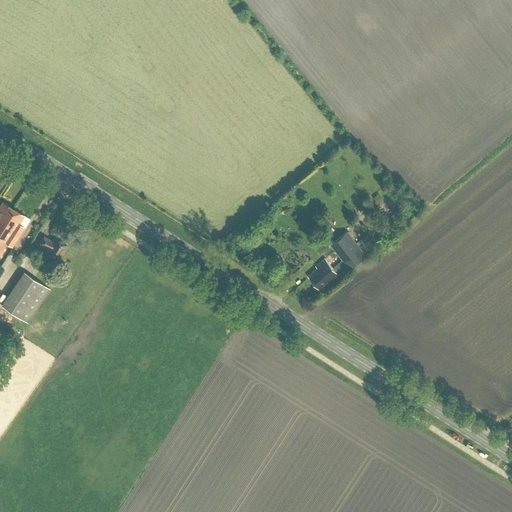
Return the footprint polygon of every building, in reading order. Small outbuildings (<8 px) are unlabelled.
[(12,246),(25,226),(19,222),(24,214),(2,200),(0,203),(0,252),(6,243),(12,246)] [(324,239),(317,230),(310,235),(317,244),(324,239)] [(366,255),(347,231),(330,244),(342,260),(334,267),(325,256),(316,264),(318,266),(308,274),(319,286),(321,285),(325,289),(341,275),(338,272),(346,265),(348,268),(366,255)] [(52,240),(43,235),(40,241),(49,247),(46,251),(57,258),(66,243),(54,236),(52,240)] [(50,288),(23,270),(1,304),(27,322),(50,288)]
